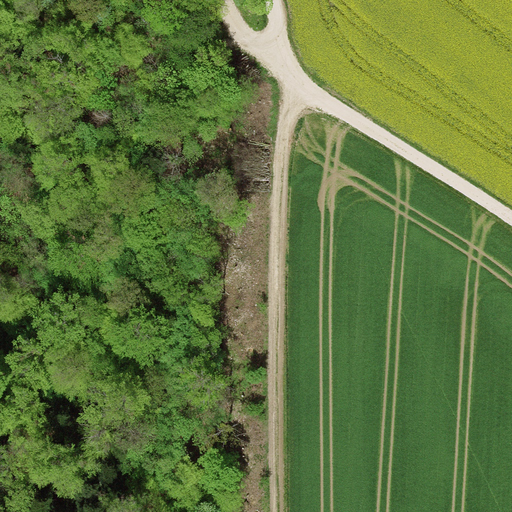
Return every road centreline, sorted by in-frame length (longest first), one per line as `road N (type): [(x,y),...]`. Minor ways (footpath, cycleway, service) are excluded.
road 1 (track): [(274,511),(279,179),(289,124),(306,94)]
road 2 (track): [(511,218),(306,94),(285,74),(277,0)]
